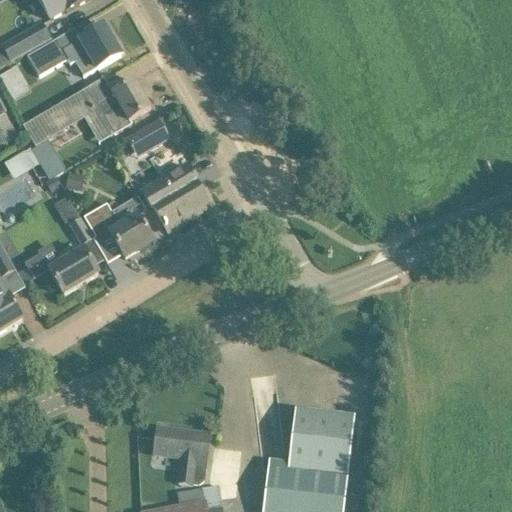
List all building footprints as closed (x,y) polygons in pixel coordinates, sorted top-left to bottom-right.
[(37,0),(51,23),(66,14),(66,15),(89,2),(88,0),(37,0)] [(42,28),(3,50),(12,66),(51,44),(42,28)] [(97,72),(104,68),(121,58),(104,28),(81,42),(75,31),(28,59),(40,80),(68,63),(70,66),(87,56),(97,72)] [(115,137),(131,128),(129,124),(151,111),(135,84),(112,97),(113,98),(101,105),(92,91),(50,118),(67,146),(86,134),(89,139),(94,142),(101,144),(106,142),(115,137)] [(6,116),(0,118),(0,151),(19,141),(6,116)] [(126,141),(137,161),(169,142),(158,123),(126,141)] [(5,165),(15,181),(35,169),(25,153),(5,165)] [(154,210),(159,218),(169,235),(185,225),(183,222),(208,207),(195,185),(196,184),(187,169),(143,196),(152,211),(154,210)] [(85,179),(70,176),(67,190),(83,193),(85,179)] [(53,179),(45,184),(52,196),(62,190),(57,181),(55,182),(53,179)] [(139,219),(138,219),(129,205),(111,216),(106,207),(84,220),(98,244),(110,236),(125,261),(153,245),(146,234),(148,233),(139,219)] [(76,215),(66,222),(82,248),(93,241),(76,215)] [(99,277),(89,260),(84,252),(49,274),(64,298),(99,277)] [(0,279),(4,286),(17,278),(5,258),(0,261),(0,279)] [(8,297),(7,298),(0,285),(0,336),(23,323),(8,297)] [(344,511),(348,480),(355,418),(296,412),(288,474),(268,471),(263,511),(344,511)] [(204,483),(206,464),(210,438),(158,431),(154,457),(180,461),(178,486),(194,488),(194,486),(200,487),(204,483)] [(179,507),(204,502),(203,491),(193,492),(177,495),(179,507)] [(206,511),(204,504),(204,502),(179,507),(179,509),(162,511),(222,511),(222,509),(206,511)]
